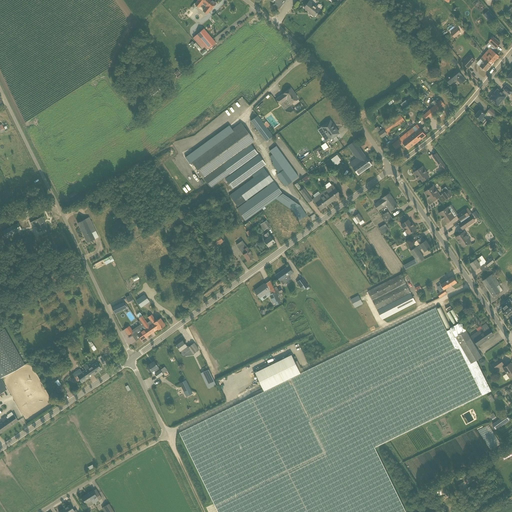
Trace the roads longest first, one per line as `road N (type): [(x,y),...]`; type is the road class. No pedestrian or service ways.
road 1 (tertiary): [(131,360),(391,168)]
road 2 (unclassified): [(131,360),(0,86)]
road 3 (unclassified): [(40,511),(166,435),(131,360)]
road 4 (unclassified): [(391,168),(333,83),(245,0)]
road 5 (tertiary): [(511,342),(391,168)]
road 6 (unclassified): [(391,168),(440,133),(511,51)]
road 7 (tertiary): [(0,449),(131,360)]
